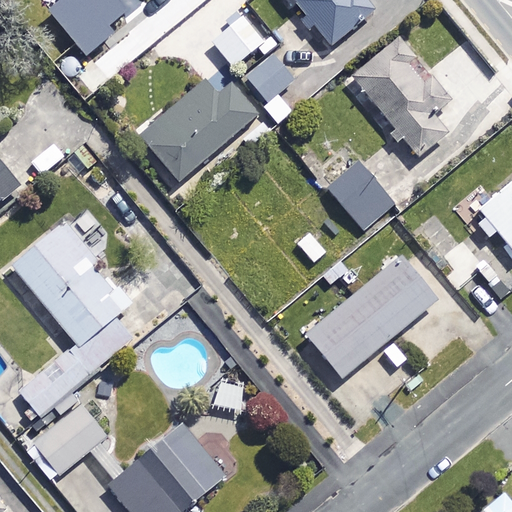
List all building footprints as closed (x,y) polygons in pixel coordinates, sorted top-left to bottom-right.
[(59,0),(47,10),(85,56),(114,32),(109,25),(138,0),(59,0)] [(372,14),(359,0),(286,0),(333,51),(372,14)] [(232,71),(255,53),(260,60),(278,46),(268,33),(261,38),(248,22),(214,48),(232,71)] [(452,103),(399,42),(351,84),(419,162),(446,138),(431,121),(452,103)] [(264,109),(293,82),(270,58),(241,84),(264,109)] [(214,98),(203,85),(137,141),(178,188),(257,121),(227,86),(214,98)] [(0,205),(18,192),(0,169),(0,205)] [(359,234),(394,207),(372,179),(338,206),(359,234)] [(511,184),(477,213),(480,224),(494,234),(511,255),(511,184)] [(96,259),(69,226),(14,271),(80,351),(129,310),(94,269),(96,259)] [(328,254),(310,234),(295,248),(313,267),(328,254)] [(435,306),(399,263),(306,341),(342,384),(435,306)] [(285,427),(269,398),(244,412),(260,440),(285,427)] [(106,441),(80,409),(32,448),(58,479),(106,441)] [(190,511),(226,483),(182,430),(109,490),(126,510),(122,511),(190,511)] [(511,511),(511,507),(503,496),(484,511),(511,511)]
